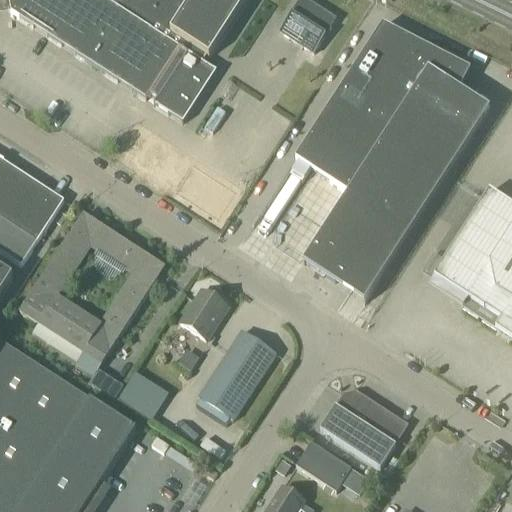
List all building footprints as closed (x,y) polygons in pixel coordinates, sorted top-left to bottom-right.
[(0,0),(0,9),(182,127),(216,75),(204,68),(248,0),(193,0),(192,0),(0,0)] [(301,1),(279,36),(313,58),(335,23),(301,1)] [(365,308),(490,115),(459,95),(466,83),(469,75),(382,30),(295,164),(348,199),(303,268),(365,308)] [(222,138),(230,114),(215,109),(208,133),(222,138)] [(0,256),(21,270),(35,250),(37,247),(64,206),(0,163),(0,256)] [(462,311),(511,343),(511,209),(490,195),(434,281),(468,303),(462,311)] [(157,266),(92,224),(88,230),(84,231),(78,227),(20,316),(39,329),(34,337),(77,365),(96,378),(102,369),(160,280),(154,276),(153,272),(157,266)] [(85,511),(136,434),(0,346),(0,301),(12,283),(0,275),(0,511),(85,511)] [(206,346),(228,312),(202,296),(181,330),(206,346)] [(232,426),(276,359),(243,337),(199,404),(195,411),(225,430),(230,424),(232,426)] [(189,376),(198,363),(187,355),(178,368),(189,376)] [(381,474),(409,430),(356,396),(344,398),(320,435),(381,474)] [(168,450),(156,442),(150,450),(163,458),(168,450)] [(335,498),(350,474),(311,448),(295,471),(335,498)] [(306,511),(303,510),(304,507),(282,493),(269,511),(306,511)]
